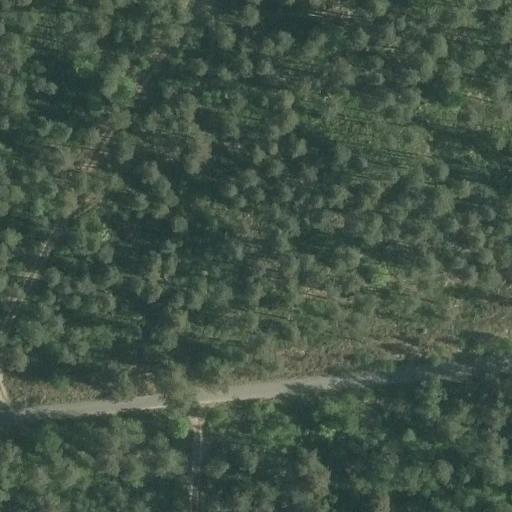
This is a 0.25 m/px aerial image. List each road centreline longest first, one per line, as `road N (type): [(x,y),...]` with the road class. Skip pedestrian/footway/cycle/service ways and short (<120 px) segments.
road 1 (track): [(0,420),(511,363)]
road 2 (track): [(0,276),(12,238),(158,83),(185,0)]
